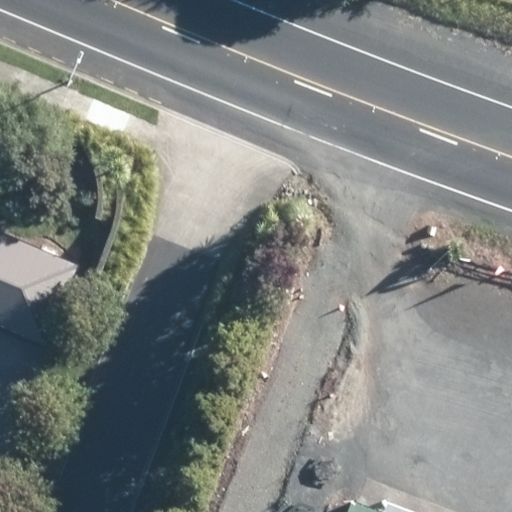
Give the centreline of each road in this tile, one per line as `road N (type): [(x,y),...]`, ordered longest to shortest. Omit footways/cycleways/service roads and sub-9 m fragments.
road 1 (residential): [(78,511),(247,62)]
road 2 (secondary): [(511,159),(247,62)]
road 3 (secondary): [(247,62),(101,0)]
